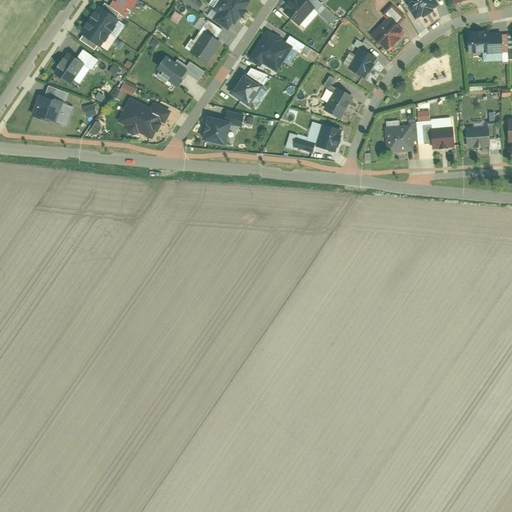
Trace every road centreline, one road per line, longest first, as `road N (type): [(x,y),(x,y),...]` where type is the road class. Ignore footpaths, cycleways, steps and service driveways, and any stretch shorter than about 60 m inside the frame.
road 1 (residential): [(511,12),(453,22),(395,68),(360,134),(348,182)]
road 2 (residential): [(163,164),(274,0)]
road 3 (residential): [(163,164),(348,182)]
road 4 (residential): [(0,150),(163,164)]
road 5 (residential): [(0,109),(75,0)]
road 6 (residential): [(390,187),(511,172)]
road 7 (residential): [(390,187),(511,198)]
